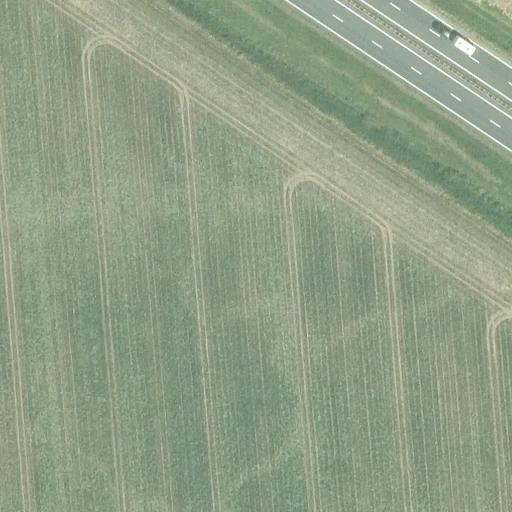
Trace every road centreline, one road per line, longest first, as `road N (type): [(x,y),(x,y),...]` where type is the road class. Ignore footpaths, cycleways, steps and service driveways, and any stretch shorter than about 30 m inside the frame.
road 1 (trunk): [(300,0),(511,142)]
road 2 (trunk): [(511,79),(392,0)]
